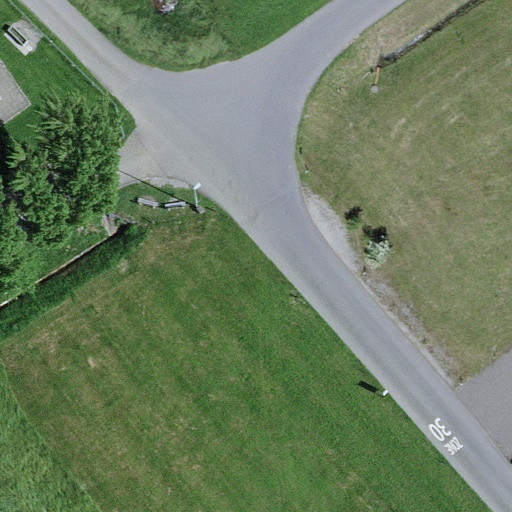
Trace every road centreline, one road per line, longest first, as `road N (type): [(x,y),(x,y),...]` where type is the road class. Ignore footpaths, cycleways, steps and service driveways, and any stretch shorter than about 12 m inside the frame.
road 1 (unclassified): [(373,0),(187,126),(511,499)]
road 2 (track): [(44,0),(187,126),(0,244)]
